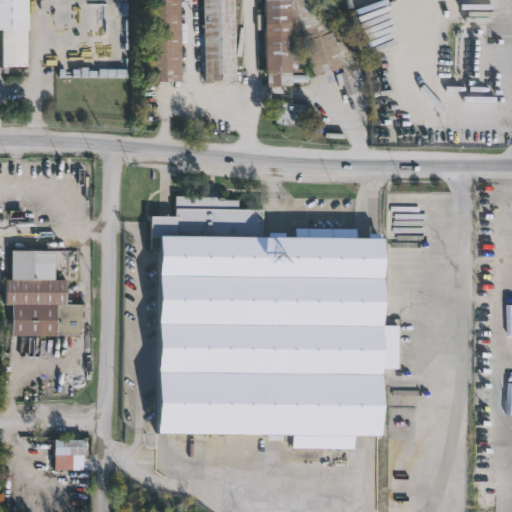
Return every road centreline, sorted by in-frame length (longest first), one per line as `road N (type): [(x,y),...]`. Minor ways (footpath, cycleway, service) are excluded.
road 1 (tertiary): [(511,166),(356,167),(0,142)]
road 2 (residential): [(105,511),(118,146)]
road 3 (residential): [(36,143),(36,0)]
